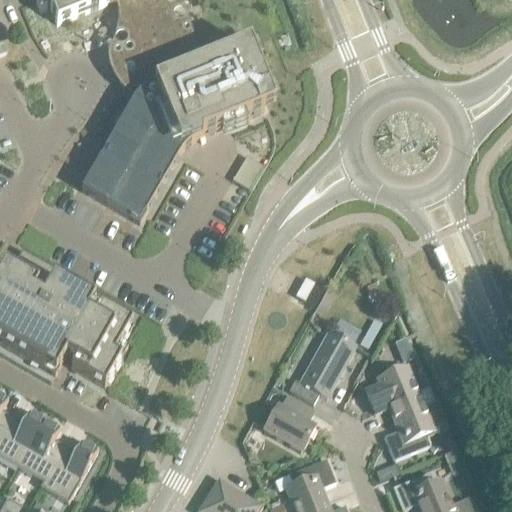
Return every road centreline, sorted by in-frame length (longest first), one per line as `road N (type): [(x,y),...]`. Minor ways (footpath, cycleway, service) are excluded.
road 1 (residential): [(238,328),(11,204)]
road 2 (tertiary): [(511,397),(430,195)]
road 3 (residential): [(102,511),(126,463),(122,442),(0,371)]
road 4 (tertiary): [(238,328),(272,235),(352,167)]
road 5 (tertiary): [(158,511),(214,404),(238,328)]
